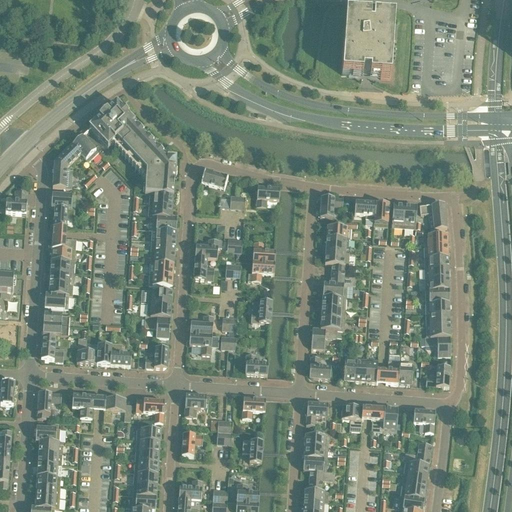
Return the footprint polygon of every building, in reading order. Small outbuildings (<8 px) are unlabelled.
[(380,81),(390,81),(394,22),(373,20),(372,30),(369,29),(370,20),(365,20),(347,18),(346,28),(345,39),(344,48),(343,58),(342,77),(361,76),(363,76),(363,75),(370,76),(369,77),(371,77),(371,76),(380,78),(380,80),(380,81)] [(146,181),(145,196),(173,198),(175,175),(172,175),(172,171),(175,172),(175,170),(176,161),(167,161),(134,125),(135,125),(127,117),(128,115),(125,112),(124,113),(116,105),(107,114),(106,114),(98,121),(99,121),(89,130),(108,150),(116,142),(150,177),(156,177),(156,182),(146,181)] [(82,138),(72,148),(81,157),(88,165),(98,155),(82,138)] [(54,165),(67,171),(81,157),(72,148),(54,165)] [(67,171),(54,165),(52,191),(65,191),(67,171)] [(201,186),(224,192),(228,180),(220,178),(220,177),(213,175),(213,176),(205,173),(201,186)] [(256,211),(265,211),(266,203),(279,204),(279,192),(257,191),(256,211)] [(52,196),(51,210),(75,212),(76,198),(52,196)] [(149,197),(149,208),(172,210),(173,198),(145,196),(145,197),(149,197)] [(230,211),(237,212),(238,199),(231,199),(230,211)] [(238,199),(237,212),(244,212),(245,200),(238,199)] [(343,202),(321,200),(320,221),(333,222),(333,210),(342,210),(343,202)] [(5,217),(26,218),(27,206),(6,204),(5,217)] [(365,222),(373,222),(375,206),(355,204),(354,217),(365,218),(365,222)] [(375,206),(373,222),(374,222),(373,229),(387,230),(389,207),(375,206)] [(419,208),(420,217),(428,217),(430,233),(447,232),(444,206),(419,208)] [(391,231),(403,231),(404,208),(393,207),(391,231)] [(148,219),(149,220),(177,221),(172,221),(172,210),(149,208),(148,219)] [(404,208),(403,231),(415,232),(416,209),(404,208)] [(54,222),(53,231),(66,232),(67,220),(74,221),(75,212),(51,210),(55,211),(54,222)] [(152,226),(152,233),(176,235),(177,221),(149,220),(148,226),(152,226)] [(327,229),(326,241),(350,242),(351,230),(327,229)] [(53,231),(52,252),(75,253),(76,242),(66,241),(66,232),(53,231)] [(152,233),(151,244),(175,245),(176,235),(152,233)] [(424,249),(447,249),(447,237),(427,237),(427,249),(424,249)] [(326,241),(325,254),(349,255),(345,255),(346,243),(346,242),(350,243),(350,242),(326,241)] [(196,249),(195,261),(207,262),(217,263),(218,251),(221,251),(222,243),(218,243),(209,242),(208,250),(196,249)] [(227,255),(234,255),(235,243),(228,242),(227,255)] [(235,243),(234,255),(241,256),(242,243),(235,243)] [(151,244),(151,254),(174,256),(175,245),(151,244)] [(254,246),(252,265),(274,267),(275,255),(263,254),(263,246),(254,246)] [(424,249),(424,261),(448,260),(447,249),(424,249)] [(52,252),(51,263),(75,265),(75,253),(52,252)] [(151,254),(150,265),(174,267),(174,256),(151,254)] [(332,268),(345,269),(348,269),(349,255),(325,254),(325,267),(332,268)] [(424,261),(424,271),(448,271),(448,260),(424,261)] [(207,262),(195,261),(193,282),(213,284),(214,274),(214,271),(206,270),(207,262)] [(51,263),(50,275),(74,276),(75,265),(51,263)] [(150,265),(149,277),(173,278),(174,267),(150,265)] [(274,267),(252,265),(252,277),(248,276),(248,284),(251,284),(260,285),(261,277),(274,278),(274,267)] [(225,279),(232,280),(233,268),(226,267),(225,279)] [(233,268),(232,280),(240,280),(240,268),(233,268)] [(332,268),(330,287),(347,288),(355,289),(356,280),(344,279),(345,269),(332,268)] [(424,271),(425,282),(448,282),(448,271),(424,271)] [(50,275),(50,286),(73,288),(74,276),(50,275)] [(173,278),(149,277),(148,288),(172,290),(173,278)] [(0,294),(13,295),(14,280),(0,279),(0,294)] [(425,282),(425,293),(449,292),(448,282),(425,282)] [(45,297),(72,299),(73,288),(50,286),(49,297),(45,297)] [(323,286),(322,300),(346,301),(347,288),(330,287),(323,286)] [(425,293),(425,306),(449,306),(449,292),(425,293)] [(148,293),(147,307),(171,308),(172,294),(148,293)] [(72,299),(45,297),(44,311),(68,312),(69,299),(72,299)] [(322,300),(322,310),(345,312),(346,301),(322,300)] [(251,325),(270,327),(272,305),(260,304),(259,313),(252,312),(251,316),(251,325)] [(425,306),(425,318),(449,317),(449,306),(425,306)] [(145,319),(170,321),(171,308),(147,307),(146,319),(145,319)] [(322,310),(321,321),(345,323),(345,312),(322,310)] [(44,317),(43,327),(69,329),(69,319),(44,317)] [(425,318),(426,329),(449,329),(449,317),(425,318)] [(170,321),(145,319),(144,331),(156,332),(156,340),(169,341),(170,321)] [(190,326),(190,337),(212,339),(213,319),(204,319),(203,327),(190,326)] [(312,331),(312,332),(344,334),(345,323),(321,321),(320,332),(312,331)] [(43,327),(43,337),(56,338),(68,339),(69,329),(43,327)] [(425,340),(425,341),(450,340),(449,329),(426,329),(426,340),(425,340)] [(344,334),(312,332),(311,352),(324,353),(325,340),(337,341),(337,333),(344,334)] [(56,338),(43,337),(41,364),(63,365),(63,356),(64,352),(55,352),(56,338)] [(212,339),(190,337),(189,349),(202,350),(201,358),(210,358),(212,339)] [(450,340),(425,341),(425,349),(437,348),(437,360),(450,360),(450,340)] [(77,366),(96,367),(97,354),(86,354),(87,342),(78,341),(77,366)] [(112,346),(112,348),(110,368),(130,370),(131,357),(122,356),(122,346),(112,346)] [(96,367),(110,368),(112,348),(98,347),(97,354),(96,367)] [(155,351),(154,363),(145,362),(145,371),(166,372),(167,368),(168,351),(155,351)] [(245,377),(267,379),(268,367),(259,366),(259,359),(256,358),(246,358),(245,377)] [(330,370),(318,369),(319,360),(310,360),(309,382),(329,383),(330,370)] [(343,384),(354,385),(356,361),(345,360),(343,384)] [(354,385),(365,385),(366,362),(356,361),(354,385)] [(365,385),(381,387),(382,374),(377,373),(377,366),(367,365),(367,362),(366,362),(365,385)] [(381,387),(397,388),(399,364),(388,363),(387,374),(382,374),(381,387)] [(399,364),(397,388),(411,389),(413,365),(399,364)] [(426,381),(425,389),(448,391),(450,370),(437,369),(436,381),(426,381)] [(2,384),(0,384),(0,391),(1,392),(0,408),(13,409),(14,400),(15,393),(14,393),(15,385),(2,384)] [(39,396),(37,422),(46,422),(46,417),(50,417),(51,405),(61,406),(61,397),(39,396)] [(104,413),(103,425),(112,426),(112,414),(125,414),(125,401),(100,400),(73,398),(72,411),(80,411),(80,421),(92,422),(92,412),(100,413),(104,413)] [(186,398),(184,419),(184,420),(193,420),(196,420),(197,412),(205,413),(206,399),(186,398)] [(155,416),(154,426),(163,427),(164,404),(136,402),(135,415),(155,416)] [(265,403),(243,402),(242,422),(251,422),(252,415),(264,415),(265,403)] [(327,421),(328,408),(307,406),(306,428),(314,429),(315,420),(327,421)] [(361,435),(362,423),(363,410),(342,408),(341,421),(350,422),(349,434),(361,435)] [(371,434),(382,435),(384,411),(368,410),(363,410),(362,423),(367,423),(372,424),(371,434)] [(384,411),(382,435),(396,436),(397,412),(384,411)] [(424,436),(433,436),(433,437),(435,415),(414,413),(413,426),(425,427),(424,436)] [(218,423),(217,435),(224,436),(225,424),(218,423)] [(225,424),(224,436),(232,436),(232,424),(225,424)] [(36,430),(35,443),(59,445),(60,432),(36,430)] [(137,431),(136,443),(160,445),(160,433),(137,431)] [(0,440),(0,462),(9,463),(10,462),(12,463),(12,457),(10,457),(11,434),(2,433),(1,441),(0,440)] [(216,447),(224,447),(224,436),(217,435),(216,447)] [(224,436),(224,447),(231,448),(232,436),(224,436)] [(181,459),(193,460),(194,447),(202,448),(203,438),(183,437),(181,459)] [(305,437),(304,449),(328,451),(329,439),(305,437)] [(39,444),(39,455),(62,457),(63,445),(59,445),(35,443),(35,444),(39,444)] [(136,443),(135,454),(159,455),(160,445),(136,443)] [(249,466),(261,466),(263,444),(243,443),(242,452),(242,456),(250,456),(249,466)] [(405,456),(404,465),(429,468),(431,448),(418,447),(417,458),(405,456)] [(304,449),(304,460),(327,462),(328,451),(304,449)] [(135,454),(135,465),(158,466),(159,455),(135,454)] [(39,455),(38,466),(61,468),(62,457),(39,455)] [(304,460),(303,473),(326,475),(327,462),(304,460)] [(9,463),(0,462),(0,492),(7,493),(9,463)] [(135,465),(134,475),(157,477),(158,466),(135,465)] [(405,465),(403,476),(427,480),(429,468),(404,465),(405,465)] [(38,466),(37,478),(61,479),(57,479),(58,468),(61,468),(38,466)] [(310,474),(308,493),(321,494),(322,484),(334,484),(335,475),(326,475),(303,473),(303,474),(310,474)] [(134,475),(133,487),(157,488),(157,477),(134,475)] [(403,476),(402,487),(425,491),(427,480),(403,476)] [(37,478),(36,489),(60,490),(61,479),(37,478)] [(178,502),(190,503),(201,504),(202,484),(192,483),(192,491),(179,490),(178,502)] [(133,487),(132,498),(156,500),(157,488),(133,487)] [(237,487),(236,506),(258,508),(259,496),(246,495),(247,487),(237,487)] [(402,487),(400,499),(424,502),(425,491),(402,487)] [(36,489),(36,499),(59,501),(60,490),(36,489)] [(304,493),(304,504),(327,506),(328,495),(321,494),(308,493),(304,493)] [(132,498),(131,511),(148,511),(155,511),(156,500),(132,498)] [(31,510),(59,511),(59,501),(36,499),(35,510),(31,510)] [(400,499),(398,511),(399,511),(422,511),(424,502),(400,499)] [(190,503),(178,502),(177,511),(197,511),(190,511),(190,503)]
